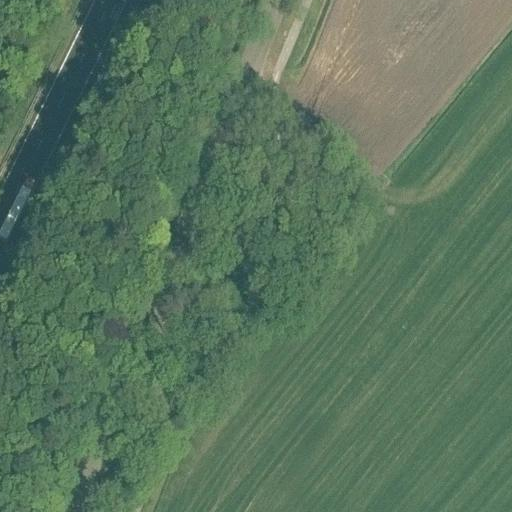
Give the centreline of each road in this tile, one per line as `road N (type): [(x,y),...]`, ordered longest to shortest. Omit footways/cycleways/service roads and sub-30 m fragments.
road 1 (secondary): [(72,511),(276,0)]
road 2 (motorway): [(0,224),(110,0)]
road 3 (track): [(348,171),(242,86)]
